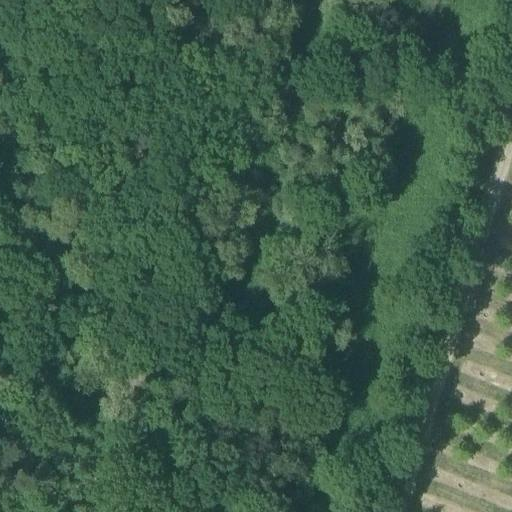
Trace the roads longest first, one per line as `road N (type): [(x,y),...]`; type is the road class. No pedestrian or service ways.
road 1 (track): [(25,0),(115,264),(148,511)]
road 2 (track): [(408,511),(511,164)]
